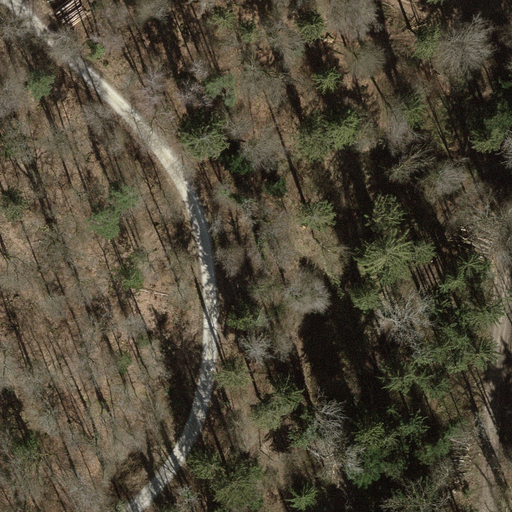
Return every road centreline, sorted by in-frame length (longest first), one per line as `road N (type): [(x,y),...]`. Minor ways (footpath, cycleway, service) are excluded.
road 1 (track): [(10,0),(119,97),(205,225),(199,398),(168,495),(146,511)]
road 2 (track): [(511,324),(504,511)]
